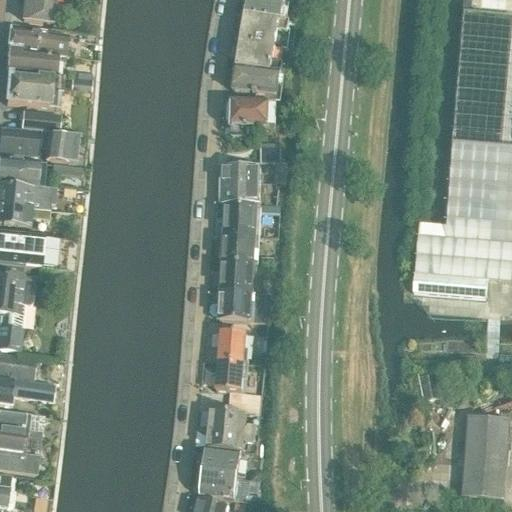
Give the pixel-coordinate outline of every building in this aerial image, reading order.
[(20,0),(20,2),(24,3),(22,24),(53,27),(55,0),(20,0)] [(249,0),(246,19),(289,27),(281,25),(285,2),(271,0),(249,0)] [(246,19),(242,43),(241,45),(274,51),(275,49),(275,50),(278,34),(287,35),(289,27),(246,19)] [(9,33),(7,53),(89,61),(89,57),(65,55),(67,39),(9,33)] [(241,48),(237,73),(279,78),(281,78),(282,67),(272,65),(274,51),(241,45),(241,48)] [(7,53),(5,76),(37,79),(56,80),(57,65),(68,67),(68,61),(88,63),(89,61),(7,53)] [(250,105),(232,104),(268,106),(275,106),(279,78),(237,73),(234,95),(251,97),(250,105)] [(9,81),(6,108),(58,112),(60,95),(63,95),(64,82),(56,82),(56,80),(37,79),(37,83),(9,81)] [(267,133),(268,106),(232,104),(231,138),(233,141),(243,141),(245,138),(246,132),(267,133)] [(21,115),(20,134),(40,135),(61,136),(62,117),(21,115)] [(0,132),(0,156),(38,160),(39,152),(40,135),(20,134),(5,132),(5,131),(4,131),(4,133),(0,132)] [(40,135),(39,152),(47,153),(46,164),(76,167),(78,140),(60,139),(61,136),(40,135)] [(418,240),(413,296),(486,302),(487,282),(511,284),(511,147),(452,142),(444,228),(421,226),(420,240),(418,240)] [(0,163),(0,187),(37,191),(38,177),(44,177),(44,168),(0,163)] [(221,171),(220,189),(266,189),(266,176),(259,176),(259,171),(221,171)] [(0,188),(0,211),(50,216),(51,209),(55,210),(57,194),(0,188)] [(259,208),(259,198),(266,198),(266,189),(220,189),(220,207),(259,208)] [(225,209),(224,236),(223,238),(254,240),(254,238),(256,211),(225,209)] [(0,211),(0,229),(30,233),(31,224),(49,225),(50,216),(0,211)] [(0,238),(0,268),(24,272),(65,276),(68,246),(0,238)] [(223,241),(222,267),(252,268),(253,242),(254,240),(223,238),(223,241)] [(261,271),(272,271),(273,261),(262,260),(261,271)] [(222,267),(221,293),(221,295),(251,296),(252,268),(222,267)] [(0,317),(0,318),(0,352),(20,355),(25,310),(29,310),(33,307),(34,289),(32,286),(23,285),(24,272),(0,268),(0,317)] [(250,325),(251,298),(251,296),(221,295),(220,297),(219,324),(250,325)] [(221,336),(218,366),(244,368),(246,339),(221,336)] [(0,356),(0,378),(33,384),(37,363),(0,356)] [(253,358),(252,367),(264,368),(265,359),(253,358)] [(218,366),(216,395),(241,397),(244,368),(218,366)] [(453,404),(453,403),(449,380),(445,371),(439,372),(440,382),(443,402),(444,406),(453,404)] [(417,380),(422,406),(442,402),(437,376),(417,380)] [(0,382),(0,408),(13,410),(14,402),(54,407),(56,390),(0,382)] [(251,398),(250,420),(259,421),(260,399),(251,398)] [(0,474),(36,479),(39,459),(24,457),(26,438),(28,439),(28,432),(42,433),(43,421),(0,415),(0,474)] [(209,432),(256,438),(257,430),(243,428),(245,419),(211,415),(209,432)] [(469,420),(463,499),(462,500),(502,504),(508,423),(469,420)] [(256,438),(209,432),(208,436),(206,454),(240,458),(241,447),(241,445),(254,447),(256,438)] [(206,454),(203,477),(237,481),(240,458),(206,454)] [(251,475),(250,481),(253,482),(260,482),(262,472),(256,471),(254,473),(251,475)] [(203,477),(200,501),(233,505),(237,481),(203,477)] [(0,511),(13,511),(14,502),(9,496),(11,480),(2,479),(0,478),(0,511)]
